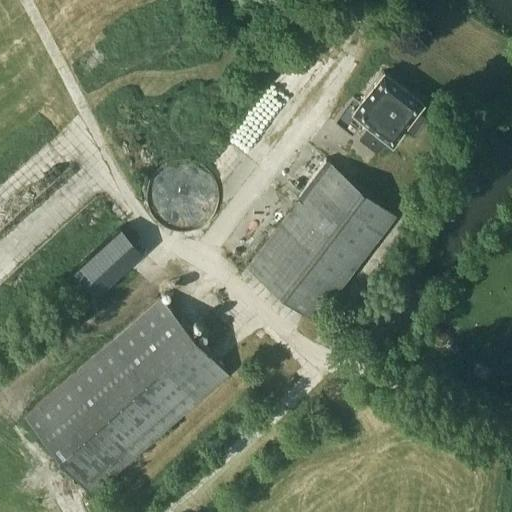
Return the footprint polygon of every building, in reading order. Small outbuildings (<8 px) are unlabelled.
[(423,104),(384,73),(359,104),(375,117),(360,136),(377,149),(386,138),(392,143),(406,126),(413,132),(424,117),(417,111),(423,104)] [(154,210),(161,220),(171,225),(182,228),(193,228),(203,224),(212,217),(219,208),(222,197),(222,186),(218,175),(212,165),(202,159),(191,155),(180,155),(169,158),(159,165),(152,175),(149,187),(149,199),(154,210)] [(316,317),(396,211),(326,158),(246,264),(316,317)] [(144,248),(121,223),(70,268),(93,294),(144,248)] [(90,490),(191,401),(226,371),(159,294),(22,413),(90,490)] [(435,323),(425,336),(439,346),(448,334),(435,323)]
